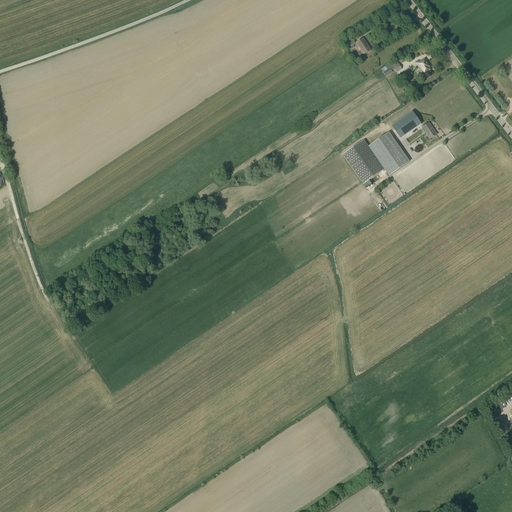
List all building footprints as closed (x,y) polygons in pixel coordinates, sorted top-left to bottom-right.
[(356,43),(363,54),(371,50),(363,38),(356,43)] [(354,47),(353,45),(356,44),(353,40),(347,44),(349,48),(351,47),(352,49),(354,47)] [(396,60),(392,63),(387,65),(381,69),(385,77),(392,73),(390,68),(393,67),(396,73),(402,69),(396,60)] [(429,67),(426,62),(423,64),(421,61),(419,62),(418,60),(415,62),(418,67),(419,66),(424,74),(430,70),(428,68),(429,67)] [(412,112),(391,127),(393,130),(400,139),(421,124),(416,117),(412,112)] [(426,142),(429,140),(437,135),(430,123),(422,128),(427,137),(424,139),(426,142)] [(409,162),(389,133),(369,147),(389,176),(409,162)] [(364,141),(343,155),(363,184),(384,170),(368,147),(364,141)]
